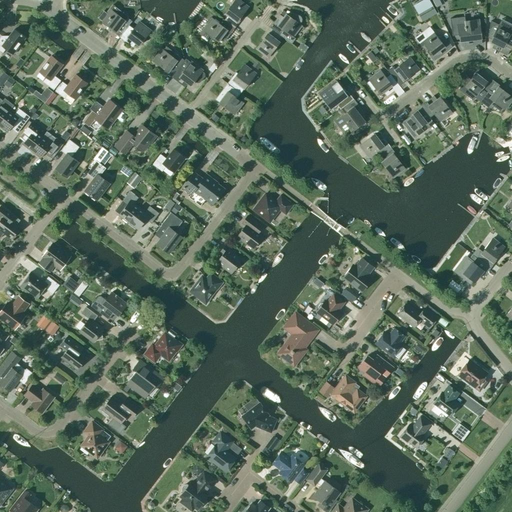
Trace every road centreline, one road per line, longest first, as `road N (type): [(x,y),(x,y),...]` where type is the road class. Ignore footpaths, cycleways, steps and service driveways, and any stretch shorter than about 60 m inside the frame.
road 1 (residential): [(3,407),(36,431),(54,430),(139,320)]
road 2 (residential): [(185,115),(49,9)]
road 3 (residential): [(511,75),(495,63),(463,60),(380,119)]
road 4 (residential): [(174,274),(62,193)]
road 5 (residential): [(174,274),(256,167)]
road 6 (residential): [(185,115),(257,19)]
